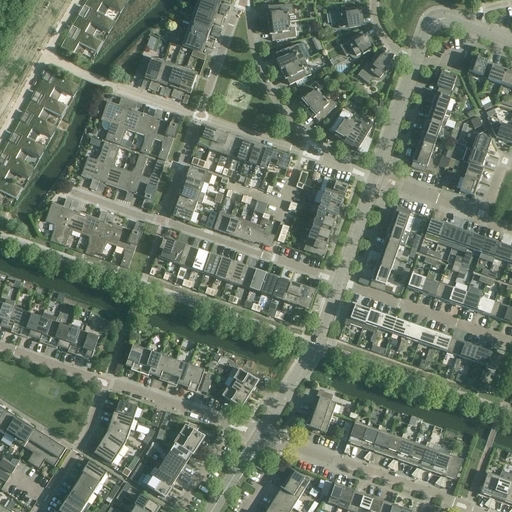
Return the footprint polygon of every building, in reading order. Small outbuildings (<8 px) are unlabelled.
[(125,2),(120,0),(87,0),(84,6),(92,10),(104,17),(110,7),(119,12),(125,2)] [(218,8),(198,1),(195,10),(191,9),(190,11),(222,22),(224,18),(216,14),(218,8)] [(268,25),(288,23),(299,21),(298,14),(293,15),(292,6),(282,7),(282,6),(268,8),(269,14),(267,14),(268,25)] [(356,7),(344,9),(344,10),(329,12),(331,24),(341,23),(342,28),(349,27),(349,29),(362,27),(361,17),(360,13),(357,13),(356,7)] [(113,23),(104,17),(92,10),(86,20),(78,16),(72,26),(80,31),(92,38),(92,37),(98,27),(108,32),(113,23)] [(222,22),(190,11),(190,13),(193,14),(190,23),(210,31),(212,24),(221,27),(222,22)] [(210,31),(190,23),(187,33),(183,31),(182,33),(214,45),(216,40),(208,37),(209,33),(210,31)] [(288,23),(268,25),(269,35),(271,35),(272,42),(285,40),(285,39),(296,38),(294,28),(289,29),(288,23)] [(80,31),(74,41),(66,36),(60,47),(80,58),(87,47),(96,53),(102,43),(92,37),(92,38),(80,31)] [(365,38),(361,32),(350,39),(351,40),(340,46),(346,57),(353,53),(356,57),(362,54),(363,55),(374,49),(369,40),(367,36),(365,38)] [(214,45),(182,33),(182,36),(185,37),(182,46),(202,54),(204,47),(213,50),(214,45)] [(288,49),(275,55),(278,60),(276,61),(281,71),(304,60),(310,58),(306,51),(303,43),(288,50),(288,49)] [(381,58),(375,54),(368,64),(367,63),(357,76),(368,85),(375,76),(379,80),(384,74),(385,75),(393,65),(385,59),(385,58),(382,56),(381,58)] [(487,80),(492,66),(487,64),(488,62),(473,57),(468,72),(482,76),(481,78),(487,80)] [(153,91),(164,59),(162,58),(161,62),(151,58),(148,68),(147,68),(145,72),(146,73),(144,78),(151,81),(148,89),(153,91)] [(164,59),(153,91),(158,93),(161,84),(167,87),(174,66),(165,63),(166,60),(164,59)] [(304,60),(281,71),(285,81),(287,80),(289,86),(302,80),(311,75),(304,60)] [(175,99),(187,67),(184,66),(183,70),(174,66),(167,87),(169,87),(169,88),(174,89),(171,97),(175,99)] [(487,80),(501,85),(506,71),(492,66),(487,80)] [(187,67),(175,99),(180,101),(183,92),(187,94),(190,94),(190,95),(192,89),(193,89),(195,85),(194,84),(197,74),(187,71),(189,68),(187,67)] [(511,72),(506,71),(501,85),(511,88),(511,72)] [(441,72),(436,87),(439,88),(437,93),(451,98),(453,92),(451,91),(453,85),(458,87),(460,79),(456,78),(441,72)] [(78,87),(77,87),(56,75),(50,85),(42,81),(36,91),(44,96),(57,102),(63,92),(72,97),(78,87)] [(306,111),(321,98),(317,93),(322,89),(315,82),(307,88),(296,97),(301,102),(299,103),(306,111)] [(451,98),(437,93),(436,93),(431,107),(446,112),(451,98)] [(61,117),(66,107),(57,102),(44,96),(39,106),(31,101),(25,112),(33,116),(45,123),(51,112),(61,117)] [(321,98),(306,111),(313,119),(315,118),(319,123),(329,114),(329,113),(337,106),(330,99),(325,103),(321,98)] [(113,143),(124,109),(118,107),(118,106),(107,102),(100,121),(109,124),(108,130),(105,140),(113,143)] [(382,108),(378,107),(376,106),(374,112),(376,113),(375,117),(379,118),(382,108)] [(441,125),(446,112),(431,107),(427,120),(441,125)] [(343,142),(359,116),(345,108),(337,120),(336,120),(329,132),(335,135),(334,136),(343,142)] [(124,109),(113,143),(120,146),(124,135),(127,130),(136,133),(142,114),(131,110),(131,112),(124,109)] [(142,114),(136,133),(144,136),(144,142),(140,153),(148,155),(154,140),(153,139),(160,120),(159,120),(159,121),(153,119),(154,118),(142,114)] [(50,138),(55,128),(45,123),(33,116),(28,126),(20,122),(14,132),(22,137),(34,144),(34,143),(40,133),(50,138)] [(367,153),(371,141),(367,138),(369,135),(368,134),(371,129),(370,128),(372,125),(359,116),(343,142),(352,148),(353,146),(358,149),(358,150),(367,153)] [(480,122),(478,117),(471,120),(471,121),(475,129),(482,126),(480,122)] [(166,162),(166,160),(178,126),(170,124),(160,120),(153,139),(154,140),(162,142),(161,148),(158,159),(166,162)] [(436,139),(441,125),(427,120),(422,134),(436,139)] [(491,129),(495,136),(496,137),(496,138),(510,143),(511,136),(511,127),(501,124),(500,125),(499,125),(491,129)] [(209,150),(216,131),(215,131),(215,132),(212,131),(213,130),(211,130),(206,128),(204,127),(202,132),(201,136),(197,146),(199,147),(199,146),(204,148),(204,149),(206,149),(209,150)] [(221,154),(227,135),(227,136),(224,135),(224,134),(222,134),(217,132),(216,131),(209,150),(211,151),(211,150),(216,152),(216,153),(217,153),(221,154),(220,154),(221,154)] [(490,139),(486,131),(479,134),(478,136),(477,135),(472,149),(486,154),(491,140),(490,140),(490,139)] [(431,153),(436,139),(422,134),(417,148),(431,153)] [(232,158),(239,139),(238,139),(238,140),(235,139),(236,138),(234,138),(229,136),(227,135),(221,154),(222,155),(222,154),(227,156),(227,157),(229,157),(232,158)] [(38,158),(44,148),(34,143),(34,144),(22,137),(16,147),(8,142),(3,153),(11,157),(23,164),(29,153),(38,158)] [(244,162),(250,143),(250,144),(247,143),(247,142),(245,142),(240,140),(239,139),(232,158),(234,159),(234,158),(239,160),(239,161),(240,161),(244,162),(243,162),(244,162)] [(126,141),(124,147),(130,149),(132,145),(132,143),(126,141)] [(99,182),(112,146),(104,143),(99,156),(96,161),(87,158),(81,177),(92,181),(93,179),(99,182)] [(250,143),(244,162),(245,163),(245,162),(250,164),(250,165),(252,165),(255,166),(255,167),(262,147),(261,147),(261,148),(258,147),(259,146),(257,146),(252,144),(250,143)] [(112,146),(99,182),(105,184),(105,185),(116,189),(123,170),(114,167),(115,161),(119,148),(112,146)] [(262,147),(255,167),(257,167),(257,166),(262,168),(262,169),(263,169),(267,170),(269,165),(273,151),(273,152),(270,151),(270,150),(268,150),(263,148),(262,147)] [(411,168),(415,169),(425,172),(426,167),(427,167),(431,153),(417,148),(412,162),(413,162),(411,168)] [(482,167),(486,154),(472,149),(467,148),(462,162),(467,163),(467,164),(469,164),(481,168),(482,167)] [(282,154),(273,151),(269,165),(271,166),(271,165),(276,167),(276,168),(277,168),(278,168),(287,171),(288,169),(287,169),(289,164),(290,162),(289,162),(290,158),(286,157),(281,155),(282,154)] [(123,170),(116,189),(127,193),(128,192),(134,194),(133,195),(134,195),(140,176),(141,176),(147,158),(139,155),(135,168),(131,173),(123,170)] [(27,179),(33,169),(23,164),(11,157),(5,167),(0,164),(0,178),(12,185),(12,184),(17,174),(27,179)] [(442,157),(439,166),(446,168),(449,160),(442,157)] [(203,169),(205,162),(193,158),(191,164),(203,169)] [(152,202),(165,164),(157,161),(152,174),(149,179),(141,176),(140,176),(134,195),(144,199),(152,202)] [(469,164),(464,177),(479,182),(484,168),(482,167),(481,168),(469,164)] [(187,177),(204,183),(209,185),(212,175),(190,167),(190,169),(189,172),(188,172),(188,173),(187,177)] [(297,184),(303,186),(307,174),(301,172),(297,184)] [(183,187),(200,193),(201,189),(202,189),(202,188),(202,187),(203,184),(204,183),(187,177),(186,178),(185,182),(185,183),(183,187)] [(479,182),(464,177),(459,191),(474,196),(479,182)] [(16,199),(21,189),(12,184),(12,185),(0,178),(0,205),(6,194),(16,199)] [(324,193),(343,199),(343,198),(345,193),(346,191),(345,191),(346,187),(343,186),(339,185),(339,184),(336,183),(336,184),(328,181),(327,185),(326,185),(326,186),(325,192),(324,191),(324,193)] [(180,196),(197,202),(202,204),(205,194),(200,193),(183,187),(183,188),(182,191),(181,192),(181,193),(180,196)] [(343,199),(324,193),(323,193),(324,193),(323,196),(322,196),(322,198),(321,203),(320,203),(320,204),(339,211),(339,210),(339,209),(341,204),(342,203),(341,202),(342,199),(343,200),(343,199)] [(176,206),(194,212),(193,212),(195,208),(195,207),(196,203),(197,203),(197,202),(180,196),(179,197),(180,198),(179,201),(178,201),(178,202),(177,206),(176,206)] [(257,201),(253,212),(263,215),(263,214),(264,214),(265,211),(267,205),(257,201)] [(50,242),(57,245),(69,211),(63,209),(63,207),(52,203),(45,222),(54,225),(53,232),(50,242)] [(316,216),(335,222),(335,221),(337,216),(338,214),(337,214),(338,211),(339,211),(320,204),(319,204),(320,205),(319,208),(318,208),(318,209),(318,210),(317,215),(316,214),(316,216)] [(194,212),(176,206),(176,207),(175,211),(175,212),(173,216),(190,222),(191,218),(192,218),(192,216),(193,213),(194,212)] [(411,212),(397,207),(395,212),(390,226),(404,231),(409,233),(414,220),(409,218),(409,217),(411,212)] [(69,211),(57,245),(65,247),(69,237),(72,232),(81,235),(87,216),(76,212),(75,213),(69,211)] [(224,234),(230,217),(226,215),(225,215),(224,215),(221,214),(220,213),(214,230),(215,231),(215,230),(219,232),(220,232),(224,233),(224,234)] [(215,218),(209,215),(205,227),(211,229),(215,218)] [(93,257),(104,223),(98,221),(98,220),(87,216),(81,235),(89,238),(88,244),(85,254),(93,257)] [(312,227),(331,234),(331,233),(331,232),(333,227),(334,226),(333,225),(334,222),(335,223),(335,222),(316,216),(315,216),(316,216),(315,219),(314,219),(314,221),(313,226),(312,226),(312,227)] [(230,217),(224,234),(225,234),(228,235),(230,236),(230,235),(233,237),(234,237),(240,220),(239,220),(235,219),(234,218),(231,217),(230,217)] [(243,240),(249,223),(249,224),(245,222),(244,222),(240,221),(240,220),(234,237),(235,237),(238,238),(238,239),(239,239),(243,240)] [(438,244),(440,239),(445,225),(430,220),(424,239),(438,244)] [(104,223),(93,257),(100,260),(104,249),(107,244),(116,247),(122,228),(111,224),(111,225),(104,223)] [(249,223),(243,240),(244,241),(248,242),(249,242),(253,244),(254,242),(253,242),(257,232),(259,227),(255,226),(255,225),(253,225),(250,224),(249,223)] [(453,244),(458,229),(445,225),(440,239),(453,244)] [(399,245),(404,231),(390,226),(385,240),(399,245)] [(308,239),(327,246),(327,244),(329,239),(330,237),(329,237),(330,234),(331,234),(312,227),(311,228),(312,228),(311,231),(310,231),(310,232),(310,233),(309,238),(308,237),(308,239)] [(120,266),(128,269),(140,234),(132,231),(132,232),(122,228),(116,247),(124,250),(123,256),(120,266)] [(472,234),(458,229),(453,244),(467,249),(472,234)] [(287,232),(281,230),(277,241),(283,244),(287,232)] [(253,242),(254,242),(255,243),(255,242),(258,244),(259,244),(260,244),(264,246),(270,248),(274,238),(263,234),(262,233),(262,234),(259,232),(257,232),(253,242)] [(486,239),(472,234),(467,249),(481,253),(486,239)] [(327,246),(308,239),(307,243),(306,242),(306,244),(305,249),(304,249),(303,251),(314,255),(314,254),(318,256),(323,257),(323,256),(325,250),(325,251),(326,249),(325,248),(326,246),(327,246)] [(481,253),(479,259),(492,264),(494,258),(499,244),(486,239),(481,253)] [(169,262),(176,243),(174,242),(169,241),(169,240),(167,240),(167,241),(163,240),(159,250),(160,250),(157,257),(161,259),(162,260),(163,259),(168,261),(167,261),(169,262)] [(395,258),(399,245),(385,240),(380,253),(395,258)] [(176,243),(169,262),(169,261),(173,262),(172,263),(174,264),(174,263),(179,265),(180,266),(187,247),(186,246),(180,245),(181,244),(179,244),(178,245),(176,244),(176,243)] [(508,263),(511,251),(511,248),(499,244),(494,258),(508,263)] [(187,247),(180,266),(181,266),(181,265),(184,267),(185,268),(186,267),(191,269),(192,270),(199,251),(197,250),(192,249),(190,248),(190,249),(187,248),(187,247)] [(203,274),(210,255),(209,254),(204,253),(202,252),(201,253),(199,252),(199,251),(192,270),(192,269),(196,271),(195,271),(197,272),(197,271),(202,273),(203,274)] [(390,272),(395,258),(380,253),(376,267),(390,272)] [(203,274),(204,274),(204,273),(207,275),(209,276),(209,275),(214,277),(215,278),(222,259),(220,258),(220,259),(215,257),(213,256),(213,257),(210,256),(210,255),(203,274)] [(222,259),(215,278),(215,277),(219,279),(218,279),(220,280),(220,279),(225,281),(227,282),(233,263),(232,262),(232,263),(227,261),(225,260),(224,261),(222,260),(222,259)] [(233,263),(227,282),(227,281),(230,283),(232,284),(232,283),(237,285),(238,286),(245,267),(243,266),(243,267),(238,265),(236,264),(236,265),(233,264),(234,263),(233,263)] [(250,290),(256,271),(255,270),(255,271),(250,269),(248,268),(248,269),(245,268),(245,267),(238,286),(238,285),(242,287),(241,287),(243,288),(243,287),(248,289),(250,290)] [(369,287),(383,292),(385,286),(390,272),(376,267),(371,281),(369,287)] [(256,271),(250,290),(250,289),(253,291),(255,292),(255,291),(260,293),(260,294),(261,294),(268,275),(266,274),(266,275),(261,273),(259,272),(259,273),(256,272),(257,271),(256,271)] [(421,293),(426,279),(412,274),(407,288),(421,293)] [(273,298),(279,279),(278,278),(278,279),(273,277),(271,276),(271,277),(268,276),(268,275),(261,294),(261,293),(265,295),(266,296),(266,295),(271,297),(271,298),(273,298)] [(279,279),(273,298),(273,297),(276,299),(278,300),(278,299),(283,301),(283,302),(284,302),(291,283),(289,282),(289,283),(284,281),(282,280),(282,281),(279,280),(280,279),(279,279)] [(439,284),(426,279),(421,293),(434,298),(439,284)] [(296,306),(302,287),(301,286),(301,287),(296,285),(294,284),(294,285),(291,284),(291,283),(284,302),(285,301),(288,303),(289,304),(289,303),(294,305),(294,306),(296,306)] [(434,298),(448,303),(453,288),(439,284),(434,298)] [(385,286),(383,292),(391,294),(393,289),(385,286)] [(302,287),(296,306),(299,307),(301,308),(301,307),(306,309),(306,310),(308,310),(311,299),(313,296),(314,291),(312,290),(312,291),(307,289),(306,288),(305,289),(302,288),(303,287),(302,287)] [(467,293),(453,288),(448,303),(462,307),(467,293)] [(467,293),(462,307),(475,312),(480,298),(467,293)] [(480,298),(475,312),(489,317),(494,303),(480,298)] [(6,329),(14,305),(12,304),(11,307),(0,303),(0,327),(6,329)] [(508,307),(494,303),(489,317),(503,322),(508,307)] [(19,336),(27,313),(15,309),(16,306),(14,305),(6,329),(11,331),(11,333),(19,336)] [(350,309),(344,325),(349,326),(349,325),(362,329),(369,310),(355,305),(353,310),(350,309)] [(511,324),(511,308),(508,307),(503,322),(511,324)] [(369,310),(362,329),(373,333),(374,331),(377,332),(378,329),(382,315),(369,310)] [(27,313),(19,336),(28,339),(29,337),(34,339),(43,315),(41,314),(39,317),(27,313)] [(48,346),(56,323),(43,319),(45,316),(43,315),(34,339),(40,341),(39,343),(48,346)] [(378,329),(391,334),(396,319),(382,315),(378,329)] [(410,324),(396,319),(391,334),(405,339),(410,324)] [(63,349),(71,325),(69,324),(68,327),(56,323),(48,346),(56,349),(57,347),(63,349)] [(405,339),(418,343),(423,329),(410,324),(405,339)] [(71,325),(63,349),(68,350),(67,353),(76,356),(84,333),(78,331),(79,329),(78,328),(73,326),(71,325)] [(101,327),(99,333),(106,335),(108,329),(101,327)] [(418,343),(432,348),(437,334),(423,329),(418,343)] [(84,333),(76,356),(85,359),(85,357),(91,359),(99,338),(84,333)] [(432,348),(446,353),(451,338),(437,334),(432,348)] [(464,343),(451,338),(446,353),(459,358),(464,343)] [(464,343),(459,358),(473,362),(478,348),(464,343)] [(139,374),(147,351),(133,346),(125,366),(131,368),(131,371),(139,374)] [(473,362),(487,367),(492,353),(478,348),(473,362)] [(147,351),(139,374),(148,377),(149,374),(154,376),(162,353),(160,352),(159,355),(147,351)] [(168,384),(176,361),(163,357),(164,353),(162,353),(154,376),(160,378),(159,380),(168,384)] [(501,372),(506,358),(492,353),(487,367),(501,372)] [(176,361),(168,384),(176,387),(177,384),(182,386),(191,363),(189,362),(188,365),(176,361)] [(191,363),(182,386),(188,388),(187,390),(196,394),(204,371),(192,366),(193,363),(191,363)] [(213,371),(216,366),(210,363),(207,367),(213,371)] [(233,379),(252,391),(258,382),(239,370),(233,379)] [(229,376),(224,385),(228,387),(247,400),(252,391),(233,379),(229,376)] [(469,377),(466,384),(472,386),(475,379),(469,377)] [(211,382),(205,379),(200,391),(207,393),(211,382)] [(247,400),(228,387),(222,396),(241,409),(247,400)] [(312,407),(332,414),(336,404),(330,402),(333,396),(318,391),(316,397),(312,407)] [(114,413),(134,419),(138,408),(137,408),(138,405),(129,402),(128,405),(118,401),(114,413)] [(329,424),(332,414),(312,407),(309,417),(329,424)] [(15,418),(6,411),(0,420),(0,432),(4,435),(15,418)] [(162,413),(156,411),(151,425),(157,428),(162,413)] [(130,430),(134,419),(114,413),(110,423),(130,430)] [(329,424),(309,417),(305,427),(325,434),(329,424)] [(25,424),(15,418),(4,435),(14,441),(25,424)] [(125,443),(130,430),(110,423),(106,434),(125,443)] [(360,447),(367,427),(354,423),(347,443),(360,447)] [(34,430),(25,424),(14,441),(23,447),(34,430)] [(179,434),(198,447),(204,438),(196,433),(199,428),(200,427),(189,424),(187,427),(185,426),(179,434)] [(350,429),(344,427),(339,440),(345,442),(350,429)] [(360,447),(372,451),(379,431),(380,432),(381,429),(378,429),(378,431),(367,427),(360,447)] [(50,440),(34,430),(23,447),(33,453),(27,462),(33,466),(50,440)] [(147,436),(151,439),(155,432),(151,430),(147,436)] [(372,451),(384,455),(391,435),(380,432),(379,431),(372,451)] [(118,455),(125,443),(106,434),(100,444),(118,455)] [(198,447),(179,434),(173,443),(175,444),(192,455),(192,456),(198,447)] [(384,455),(396,460),(403,440),(404,440),(404,438),(402,437),(401,439),(391,435),(384,455)] [(151,439),(147,436),(143,442),(147,445),(151,439)] [(50,440),(33,466),(39,470),(45,461),(54,467),(66,450),(50,440)] [(396,460),(407,464),(414,444),(404,440),(403,440),(396,460)] [(118,455),(100,444),(94,454),(112,465),(118,455)] [(175,444),(169,452),(186,463),(192,455),(175,444)] [(407,464),(419,468),(426,448),(428,448),(428,446),(426,445),(425,448),(414,444),(407,464)] [(419,468),(431,472),(438,452),(428,448),(426,448),(419,468)] [(169,452),(164,461),(181,472),(186,463),(169,452)] [(431,472),(443,476),(450,456),(451,457),(452,454),(450,454),(449,456),(438,452),(431,472)] [(456,481),(463,461),(451,457),(450,456),(443,476),(456,481)] [(131,463),(135,466),(139,459),(135,457),(131,463)] [(0,462),(0,466),(2,468),(12,474),(16,468),(6,462),(2,459),(0,462)] [(164,461),(158,470),(175,480),(181,472),(164,461)] [(82,473),(99,484),(106,474),(88,463),(82,473)] [(135,466),(131,463),(127,469),(131,472),(135,466)] [(10,477),(0,470),(0,479),(6,483),(10,477)] [(170,489),(175,480),(158,470),(153,478),(170,489)] [(286,480),(303,491),(309,482),(291,471),(286,480)] [(93,493),(99,484),(82,473),(76,482),(93,493)] [(480,493),(493,498),(500,478),(498,477),(487,473),(480,493)] [(504,502),(511,482),(501,478),(501,476),(499,475),(498,477),(500,478),(493,498),(504,502)] [(171,489),(170,489),(153,478),(152,477),(146,486),(165,499),(171,489)] [(298,500),(303,491),(286,480),(280,489),(281,489),(298,500)] [(331,484),(325,481),(320,495),(327,497),(331,484)] [(76,482),(70,492),(87,503),(93,493),(76,482)] [(111,491),(116,494),(120,488),(115,485),(111,491)] [(337,507),(344,488),(334,485),(327,504),(337,507)] [(354,492),(344,488),(337,507),(347,510),(354,492)] [(281,489),(276,498),(293,508),(298,500),(281,489)] [(116,494),(111,491),(108,498),(112,500),(116,494)] [(70,492),(63,502),(79,511),(81,511),(87,503),(70,492)] [(351,511),(357,511),(363,495),(354,492),(347,510),(351,511)] [(357,511),(368,511),(373,498),(363,495),(357,511)] [(156,511),(159,508),(140,496),(134,506),(135,506),(144,511),(156,511)] [(279,511),(290,511),(293,508),(276,498),(270,506),(279,511)] [(368,511),(379,511),(383,502),(373,498),(368,511)] [(79,511),(63,502),(57,511),(58,511),(79,511)] [(379,511),(389,511),(392,505),(383,502),(379,511)]
